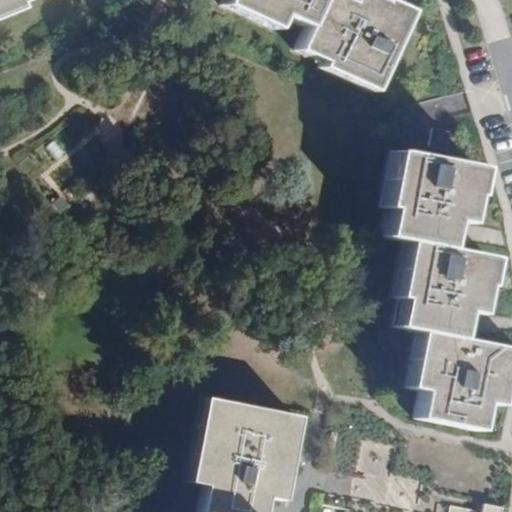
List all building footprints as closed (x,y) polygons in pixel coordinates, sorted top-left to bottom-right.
[(0,0),(0,14),(16,8),(12,0),(0,0)] [(304,27),(316,0),(222,0),(220,4),(272,28),(279,14),(304,27)] [(348,0),(344,9),(324,0),(316,0),(304,27),(293,49),(319,61),(317,67),(369,90),(406,10),(383,0),(379,0),(378,2),(374,0),(348,0)] [(415,85),(444,89),(449,58),(419,54),(415,85)] [(448,131),(430,128),(427,144),(445,148),(448,131)] [(403,240),(436,246),(442,218),(461,223),(467,195),(470,195),(476,167),(389,150),(378,206),(385,208),(379,235),(403,240)] [(416,330),(448,337),(454,309),(474,313),(479,285),(483,285),(488,257),(436,246),(403,240),(391,296),(415,302),(410,329),(416,330)] [(413,418),(473,431),(485,374),(509,379),(511,365),(511,349),(448,337),(416,330),(404,387),(419,389),(413,418)] [(201,486),(195,511),(259,511),(269,469),(284,472),(296,416),(201,397),(184,482),(201,486)] [(337,432),(330,431),(327,446),(334,447),(337,432)] [(503,511),(505,508),(482,503),(480,511),(449,505),(447,511),(503,511)]
